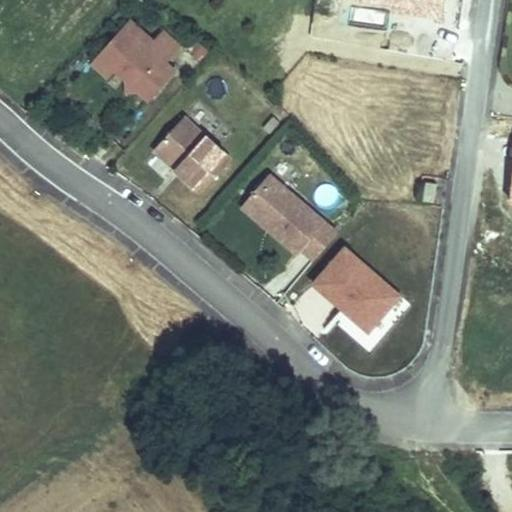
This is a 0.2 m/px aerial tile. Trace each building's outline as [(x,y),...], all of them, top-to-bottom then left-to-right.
[(443,0),(342,0),(354,1),(353,5),(389,10),(389,14),(441,23),(443,0)] [(173,73),(156,57),(160,52),(160,51),(137,30),(98,72),(115,88),(122,81),(134,91),(134,101),(145,101),(156,111),(183,82),(173,73)] [(173,73),(191,54),(172,37),(160,51),(160,52),(156,57),(173,73)] [(238,169),(191,126),(161,160),(208,202),(238,169)] [(342,229),(271,170),(240,206),(298,255),(303,248),(318,260),(342,229)] [(442,212),(444,194),(433,192),(431,211),(442,212)] [(343,247),(306,295),(376,350),(413,302),(343,247)]
